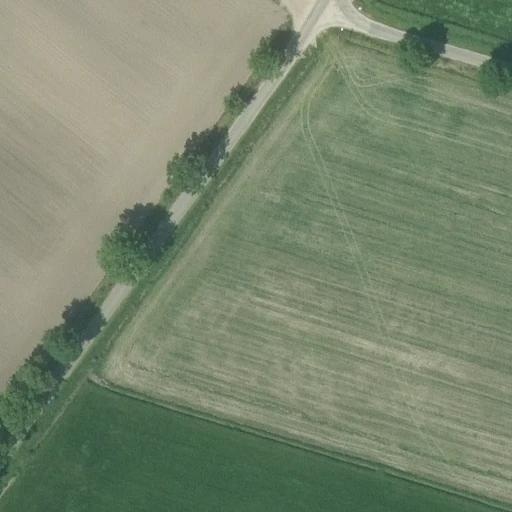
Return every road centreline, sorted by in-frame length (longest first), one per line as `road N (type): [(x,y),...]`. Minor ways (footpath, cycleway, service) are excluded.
road 1 (unclassified): [(0,458),(316,0)]
road 2 (unclassified): [(511,72),(390,37),(322,0)]
